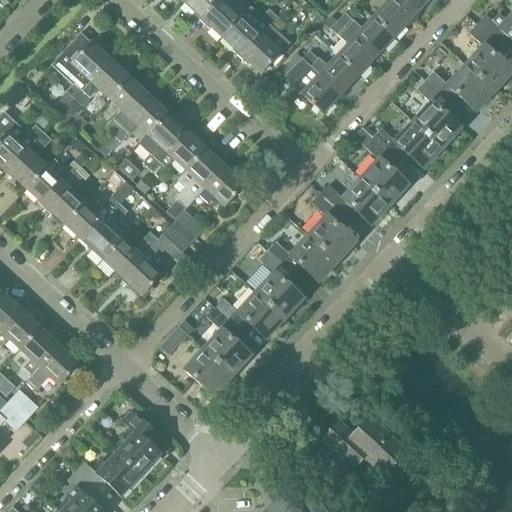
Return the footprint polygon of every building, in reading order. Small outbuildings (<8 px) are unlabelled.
[(186,0),(183,4),(196,15),(194,17),(200,23),(221,0),(186,0)] [(221,0),(200,23),(209,31),(210,29),(221,39),(250,7),(242,0),(221,0)] [(414,22),(391,0),(373,20),(394,40),(406,27),(407,29),(414,22)] [(391,0),(414,22),(422,14),(420,12),(431,1),(429,0),(391,0)] [(250,7),(221,39),(234,51),(233,52),(239,58),(277,17),(269,10),(262,17),(250,7)] [(511,12),(498,28),(486,17),(478,26),(501,46),(508,39),(511,42),(511,12)] [(394,40),(373,20),(363,30),(346,14),(338,22),(378,60),(386,52),(384,51),(394,40)] [(286,25),(277,17),(239,58),(247,66),(248,64),(260,76),(290,44),(278,33),(286,25)] [(329,31),(347,47),(338,57),(359,77),(371,64),(372,66),(378,60),(338,22),(329,31)] [(501,46),(478,26),(470,34),(482,45),(463,66),(493,93),(511,72),(511,71),(493,54),(501,46)] [(73,85),(66,92),(73,99),(110,59),(104,53),(101,56),(90,44),(82,52),(72,43),(51,66),(62,76),(63,75),(73,85)] [(310,53),(304,60),(303,61),(311,68),(318,61),(310,53)] [(280,73),(286,78),(285,79),(324,115),(334,103),(336,105),(343,98),(319,76),(311,68),(303,61),(297,55),(280,73)] [(359,77),(338,57),(319,76),(343,98),(350,91),(348,89),(359,77)] [(107,100),(127,78),(116,68),(118,66),(110,59),(73,99),(80,107),(96,91),(107,100)] [(493,93),(463,66),(446,85),(433,74),(426,82),(448,103),(456,95),(474,113),(493,93)] [(107,100),(120,112),(104,129),(110,135),(147,95),(141,89),(140,90),(127,78),(107,100)] [(411,123),(440,150),(460,129),(441,111),(448,103),(426,82),(417,92),(429,103),(411,123)] [(72,100),(65,94),(50,111),(57,117),(62,111),(72,100)] [(147,95),(110,135),(97,149),(106,159),(127,136),(130,138),(138,129),(145,135),(165,114),(154,103),(155,102),(147,95)] [(72,100),(62,111),(71,119),(80,108),(72,100)] [(32,121),(41,130),(52,118),(42,109),(32,121)] [(150,169),(185,130),(179,124),(178,126),(165,114),(145,135),(147,137),(139,145),(150,155),(143,163),(150,169)] [(0,170),(4,174),(26,150),(33,142),(41,134),(33,127),(25,136),(5,117),(0,116),(0,170)] [(440,150),(411,123),(393,142),(381,131),(373,139),(395,160),(403,152),(421,170),(440,150)] [(184,171),(203,149),(192,139),(194,137),(185,130),(150,169),(159,177),(173,161),(184,171)] [(41,134),(33,142),(41,149),(48,141),(41,134)] [(395,160),(373,139),(364,148),(377,160),(359,179),(388,206),(407,186),(388,168),(395,160)] [(203,149),(184,171),(185,172),(175,182),(183,189),(174,199),(185,209),(203,189),(224,166),(217,159),(216,161),(203,149)] [(24,190),(44,168),(26,150),(4,174),(11,181),(13,179),(24,190)] [(78,155),(56,178),(44,168),(24,190),(36,201),(35,202),(42,209),(79,168),(85,161),(78,155)] [(232,173),(224,166),(203,189),(223,207),(242,186),(230,175),(232,173)] [(79,168),(42,209),(49,216),(50,214),(62,225),(83,203),(72,193),(88,177),(79,168)] [(388,206),(359,179),(341,199),(328,187),(320,196),(343,218),(351,209),(369,226),(388,206)] [(83,203),(62,225),(75,237),(73,238),(80,244),(117,204),(118,205),(133,190),(124,182),(95,214),(83,203)] [(343,218),(320,196),(312,205),(325,217),(306,236),(335,263),(354,243),(336,225),(343,218)] [(184,209),(176,202),(166,213),(174,221),(184,209)] [(101,261),(121,239),(110,229),(126,212),(118,205),(117,204),(80,244),(87,251),(89,250),(101,261)] [(193,239),(201,230),(182,212),(173,221),(193,239)] [(156,240),(119,280),(126,287),(127,285),(139,296),(159,275),(149,266),(169,244),(179,253),(188,243),(167,224),(154,238),(156,240)] [(121,239),(101,261),(113,273),(112,274),(119,280),(156,240),(154,238),(149,233),(133,250),(121,239)] [(335,263),(306,236),(288,255),(276,243),(267,252),(291,274),(299,266),(317,282),(335,263)] [(291,274),(267,252),(259,261),(272,274),(254,293),(283,319),(301,301),(282,284),(291,274)] [(0,332),(22,309),(14,302),(12,304),(0,293),(0,332)] [(283,319),(254,293),(236,312),(223,300),(215,309),(238,331),(246,323),(264,340),(283,319)] [(18,351),(38,328),(27,318),(29,316),(22,309),(0,332),(0,348),(7,341),(18,351)] [(197,341),(204,348),(202,350),(230,377),(249,356),(231,339),(238,331),(215,309),(207,318),(213,324),(197,341)] [(22,369),(31,377),(38,369),(60,345),(53,338),(51,340),(38,328),(18,351),(29,361),(22,369)] [(186,336),(178,328),(159,347),(167,356),(186,336)] [(38,369),(31,377),(27,381),(37,390),(48,377),(58,386),(77,366),(65,354),(67,352),(60,345),(38,369)] [(230,377),(202,350),(183,370),(212,396),(230,377)] [(0,392),(6,398),(15,388),(0,374),(0,392)] [(28,418),(36,409),(18,393),(10,401),(28,418)] [(0,426),(5,422),(15,432),(24,423),(5,406),(0,411),(0,426)] [(114,453),(139,475),(158,455),(141,439),(149,430),(130,413),(122,421),(129,429),(121,438),(125,442),(114,453)] [(378,474),(401,450),(368,419),(352,437),(337,423),(320,442),(323,445),(312,457),(337,480),(348,468),(351,470),(361,459),(378,474)] [(30,434),(20,445),(27,451),(37,441),(30,434)] [(75,473),(94,490),(102,482),(118,497),(139,475),(114,453),(104,464),(100,461),(91,471),(84,464),(75,473)] [(59,511),(100,511),(85,499),(94,490),(75,473),(67,482),(74,489),(65,499),(69,503),(59,511)] [(320,511),(309,501),(298,511),(293,511),(287,506),(280,511),(320,511)]
